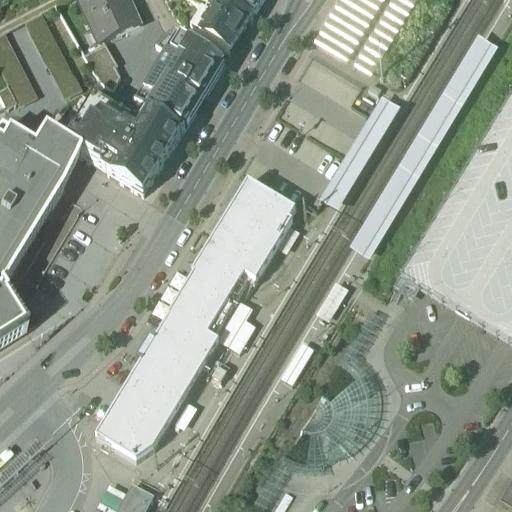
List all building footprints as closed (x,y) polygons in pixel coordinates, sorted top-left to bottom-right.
[(125,0),(88,0),(83,3),(103,47),(139,30),(125,0)] [(179,0),(173,0),(172,3),(182,8),(185,3),(186,0),(179,0)] [(221,3),(216,0),(186,0),(185,3),(204,15),(210,13),(215,16),(216,14),(222,4),(222,3),(221,3)] [(266,0),(223,0),(221,3),(222,3),(222,4),(253,22),(266,0)] [(253,22),(222,4),(216,14),(215,16),(211,21),(200,39),(231,59),(253,22)] [(207,19),(200,20),(192,35),(200,39),(211,21),(207,19)] [(24,30),(62,103),(79,95),(41,21),(24,30)] [(0,78),(7,93),(17,112),(34,103),(2,39),(0,40),(0,78)] [(189,50),(171,39),(158,53),(178,66),(189,50)] [(223,72),(189,50),(178,66),(179,66),(188,72),(175,93),(175,94),(201,109),(223,72)] [(117,72),(106,52),(84,63),(99,89),(123,104),(136,84),(117,72)] [(188,72),(179,66),(166,88),(175,93),(188,72)] [(455,72),(357,258),(378,269),(476,83),(455,72)] [(166,88),(160,84),(141,116),(147,119),(182,140),(182,139),(201,109),(175,94),(175,93),(166,88)] [(0,105),(6,117),(17,112),(7,93),(0,96),(0,105)] [(93,98),(71,134),(61,152),(79,162),(109,181),(144,202),(163,171),(182,140),(147,119),(141,116),(136,125),(93,98)] [(511,101),(401,286),(410,291),(425,300),(461,322),(501,346),(511,353),(511,101)] [(4,145),(0,141),(0,300),(0,301),(62,197),(79,162),(61,152),(41,141),(34,152),(10,137),(4,145)] [(326,209),(343,217),(353,196),(337,188),(326,209)] [(297,218),(248,189),(193,280),(194,281),(238,307),(249,290),(251,291),(254,293),(294,230),(291,228),(297,218)] [(238,307),(194,281),(171,320),(172,321),(214,347),(238,307)] [(0,355),(24,340),(0,301),(0,300),(0,355)] [(218,349),(220,350),(240,361),(255,335),(245,329),(252,317),(246,313),(241,310),(218,349)] [(142,371),(97,445),(137,470),(155,458),(177,421),(191,397),(220,350),(218,349),(214,347),(172,321),(155,350),(150,347),(137,368),(142,371)] [(303,351),(279,390),(283,392),(287,395),(311,356),(303,351)] [(218,376),(212,386),(221,391),(227,381),(218,376)] [(366,403),(359,389),(330,408),(327,404),(323,401),(302,435),(307,437),(311,438),(308,473),(322,474),(338,469),(342,467),(351,461),(361,448),(367,434),(369,418),(366,403)] [(511,511),(511,489),(500,510),(504,511),(511,511)] [(132,493),(121,511),(150,511),(155,505),(132,493)]
